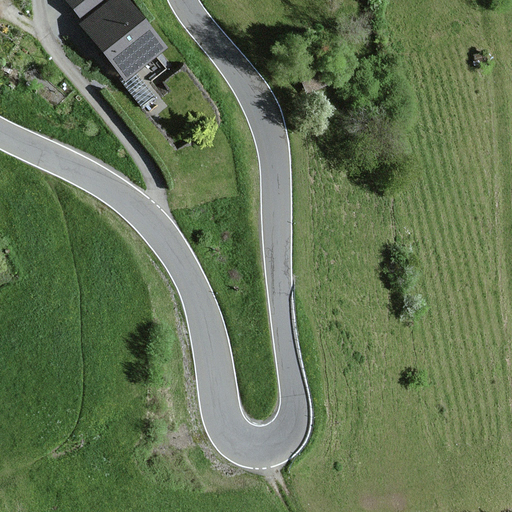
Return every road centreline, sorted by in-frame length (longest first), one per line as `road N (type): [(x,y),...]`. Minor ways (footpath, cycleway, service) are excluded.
road 1 (tertiary): [(185,0),(247,81),(269,129),(291,424),(277,444),(257,451),(229,433),(198,296),(148,215)]
road 2 (residential): [(148,215),(153,182),(53,50),(37,0)]
road 3 (tertiary): [(148,215),(89,174),(0,133)]
